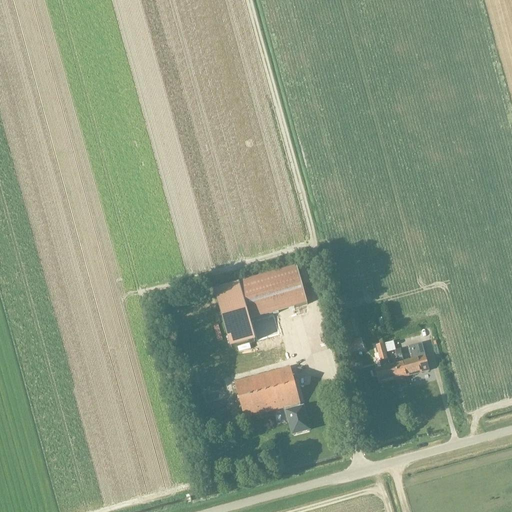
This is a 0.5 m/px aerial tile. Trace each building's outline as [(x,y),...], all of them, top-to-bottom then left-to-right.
[(297,268),(239,285),(249,321),(255,342),(279,335),(273,315),(307,305),(297,268)] [(249,321),(239,285),(214,292),(230,349),(255,342),(249,321)] [(359,336),(356,323),(347,325),(350,339),(359,336)] [(389,366),(383,344),(375,346),(379,362),(381,362),(383,368),(375,370),(374,370),(375,371),(372,372),(373,378),(376,377),(378,385),(379,385),(393,381),(389,366)] [(403,362),(407,377),(421,373),(421,374),(421,373),(428,371),(424,356),(425,356),(422,344),(409,347),(412,360),(403,362)] [(263,354),(278,351),(277,345),(262,349),(263,354)] [(354,356),(365,353),(363,346),(352,349),(354,356)] [(403,362),(400,350),(394,351),(398,364),(389,366),(393,381),(407,377),(403,362)] [(267,362),(281,359),(280,353),(265,356),(267,362)] [(244,420),(283,409),(299,405),(289,369),(234,384),(244,420)] [(308,431),(302,409),(301,410),(299,405),(283,409),(286,422),(289,422),(293,436),(308,431)]
